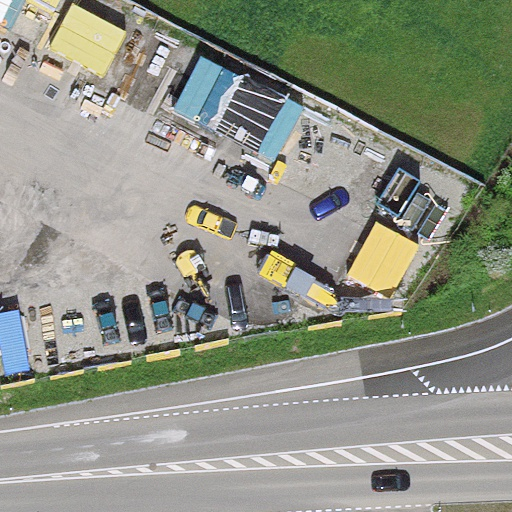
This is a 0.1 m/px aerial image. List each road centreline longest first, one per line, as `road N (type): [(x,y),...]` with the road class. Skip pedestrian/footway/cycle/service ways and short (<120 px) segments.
road 1 (tertiary): [(216,465),(0,479)]
road 2 (motorway): [(511,377),(359,458)]
road 3 (tertiary): [(511,451),(359,458)]
road 4 (motorway): [(216,465),(353,511)]
road 5 (tertiary): [(359,458),(216,465)]
